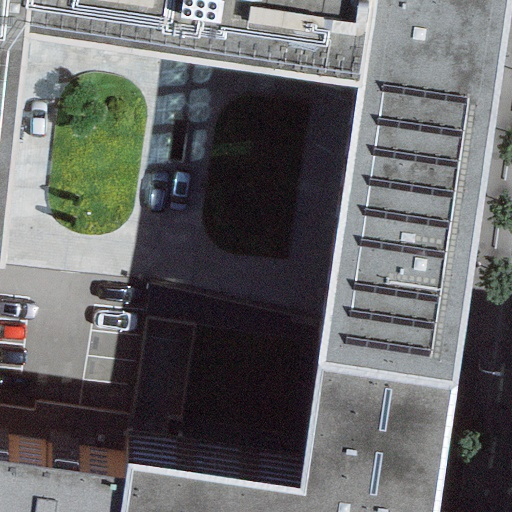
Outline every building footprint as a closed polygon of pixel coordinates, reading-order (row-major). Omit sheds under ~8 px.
[(0,0),(0,258),(1,259),(23,29),(27,0),(0,0)] [(369,0),(27,0),(23,29),(359,77),(369,0)] [(510,0),(369,0),(359,77),(496,96),(510,0)] [(453,387),(496,96),(359,77),(318,364),(453,387)] [(297,487),(126,459),(123,475),(117,511),(432,511),(453,387),(318,364),(297,487)] [(0,511),(117,511),(123,475),(0,456),(0,511)]
